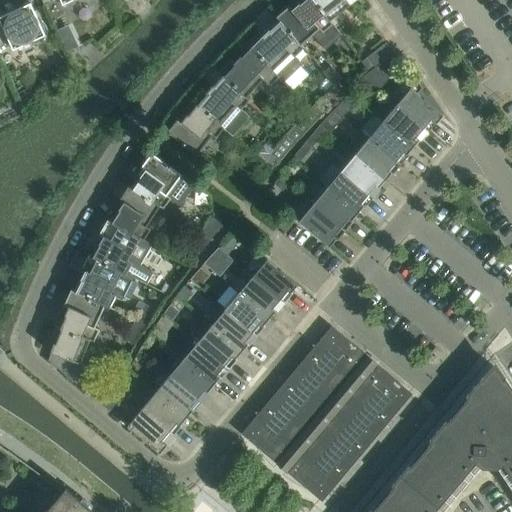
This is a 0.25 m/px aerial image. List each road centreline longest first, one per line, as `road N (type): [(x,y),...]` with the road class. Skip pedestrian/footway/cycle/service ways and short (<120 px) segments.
road 1 (residential): [(246,0),(187,55),(89,186),(16,335),(18,354),(173,479),(188,475),(329,303)]
road 2 (residential): [(329,303),(475,137)]
road 3 (residential): [(475,137),(381,0)]
road 4 (residential): [(337,511),(435,396)]
road 5 (residential): [(329,303),(435,396)]
